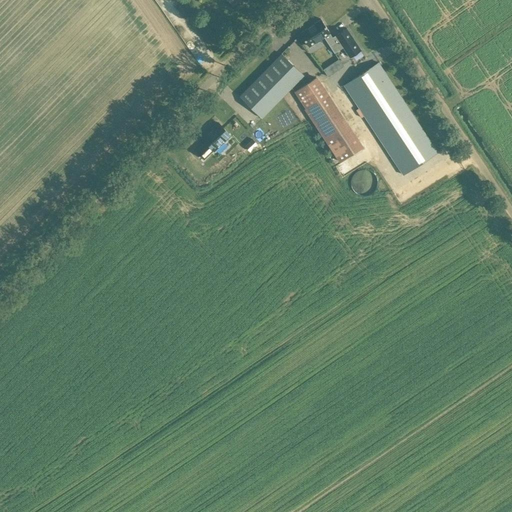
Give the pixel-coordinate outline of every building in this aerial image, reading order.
[(339,41),(336,36),(333,38),(329,33),(330,32),(321,19),(320,19),(313,24),(307,27),(307,28),(300,32),(309,46),(323,36),(330,47),(339,41)] [(339,41),(330,47),(334,53),(343,47),(350,57),(349,57),(350,57),(361,50),(361,49),(360,49),(347,28),(346,28),(335,35),(336,36),(339,41)] [(281,53),(239,96),(262,118),(304,75),(281,53)] [(388,77),(378,62),(344,85),(353,100),(351,102),(357,111),(359,109),(402,175),(408,172),(437,152),(388,77)] [(364,146),(317,76),(294,91),(305,108),(304,108),(339,162),(364,146)] [(230,135),(225,129),(218,122),(202,137),(206,141),(196,150),(204,158),(214,149),(214,150),(230,135)] [(250,151),(255,145),(251,141),(253,139),(245,146),(250,151)]
